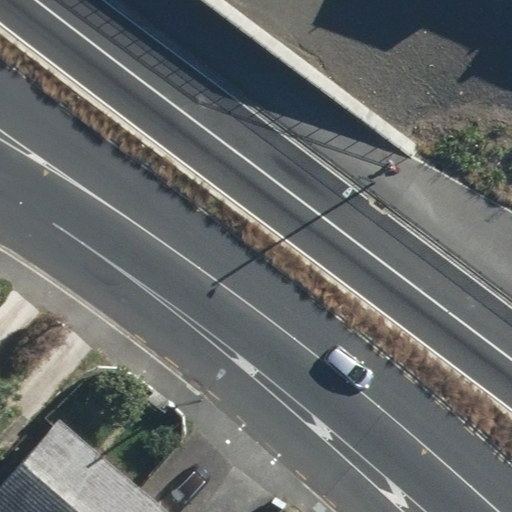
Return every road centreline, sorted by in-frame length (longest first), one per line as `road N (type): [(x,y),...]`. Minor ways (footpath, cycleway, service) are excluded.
road 1 (primary): [(86,199),(345,377),(501,511)]
road 2 (primary): [(0,97),(86,199)]
